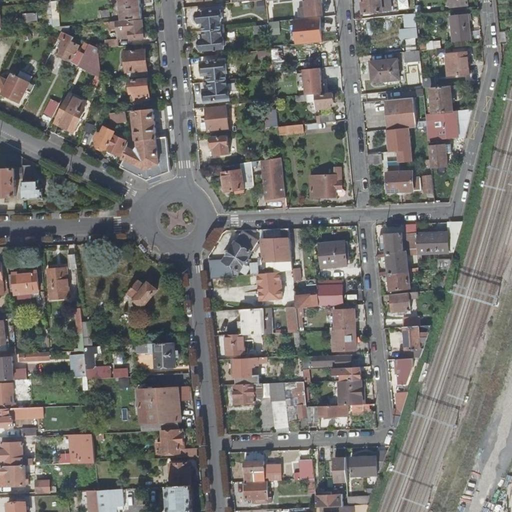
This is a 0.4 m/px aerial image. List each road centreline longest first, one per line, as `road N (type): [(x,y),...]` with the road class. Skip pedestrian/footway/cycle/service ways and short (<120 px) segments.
road 1 (residential): [(212,443),(387,439),(364,215)]
road 2 (residential): [(484,0),(490,68),(454,211),(364,215)]
road 3 (residential): [(364,215),(342,0)]
road 4 (residential): [(212,443),(189,246)]
road 5 (residential): [(184,189),(168,0)]
road 6 (residential): [(150,205),(0,125)]
road 7 (residential): [(206,222),(364,215)]
road 8 (residential): [(0,228),(147,223)]
